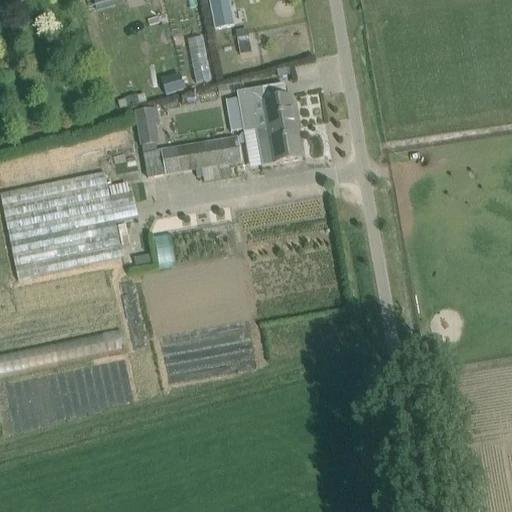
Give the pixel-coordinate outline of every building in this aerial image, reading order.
[(227,0),(209,0),(216,35),(234,32),(227,0)] [(105,11),(94,13),(96,21),(107,19),(105,11)] [(291,97),(285,98),(283,87),(237,95),(244,134),(257,132),(268,130),(280,128),(280,132),(296,129),(291,97)] [(161,128),(158,109),(136,113),(143,148),(160,144),(157,128),(161,128)] [(302,161),(296,129),(280,132),(280,128),(268,130),(257,132),(259,146),(258,146),(262,168),(302,161)] [(147,180),(164,177),(240,164),(236,140),(143,157),(147,180)] [(113,223),(137,218),(132,194),(129,195),(127,185),(109,188),(111,199),(108,200),(103,176),(1,196),(18,282),(121,262),(113,223)] [(238,258),(232,225),(153,238),(159,271),(238,258)]
